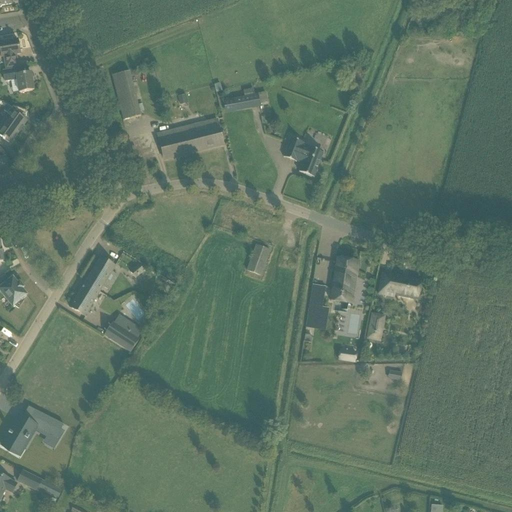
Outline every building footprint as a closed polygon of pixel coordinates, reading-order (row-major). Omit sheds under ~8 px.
[(4,57),(6,69),(18,67),(16,55),(20,55),(17,41),(9,42),(8,41),(2,42),(3,43),(0,43),(0,50),(1,58),(4,57)] [(17,81),(19,94),(34,91),(31,74),(26,75),(25,68),(2,71),(4,83),(11,82),(17,81)] [(112,76),(123,121),(141,117),(129,72),(112,76)] [(234,100),(236,112),(260,107),(258,95),(234,100)] [(5,141),(10,145),(19,133),(20,133),(23,129),(22,128),(27,122),(21,118),(25,111),(27,112),(27,111),(13,106),(11,108),(8,106),(4,112),(7,114),(12,117),(0,133),(0,137),(3,139),(3,140),(4,141),(5,141)] [(157,135),(164,160),(223,145),(221,136),(217,120),(204,123),(206,130),(196,133),(194,125),(157,135)] [(245,122),(239,138),(263,147),(269,131),(245,122)] [(299,173),(314,178),(323,154),(302,146),(303,144),(290,139),(283,158),(296,163),(298,158),(303,160),(299,173)] [(247,272),(261,277),(270,251),(256,246),(247,272)] [(101,258),(70,308),(85,317),(115,267),(101,258)] [(337,258),(330,303),(352,306),(359,262),(337,258)] [(130,273),(135,279),(144,272),(139,266),(130,273)] [(382,274),(378,295),(394,298),(394,297),(417,301),(421,281),(382,274)] [(14,306),(19,309),(24,301),(22,300),(27,296),(21,290),(23,289),(19,284),(18,285),(12,279),(9,281),(5,276),(0,278),(0,288),(0,289),(0,288),(0,292),(13,308),(14,306)] [(305,327),(325,331),(329,308),(322,307),(326,287),(312,284),(305,327)] [(384,317),(372,315),(367,339),(379,342),(384,317)] [(113,322),(104,336),(130,353),(140,340),(140,339),(138,338),(123,328),(127,321),(119,316),(115,323),(113,322)] [(351,333),(355,334),(359,317),(351,316),(349,326),(348,325),(347,329),(352,330),(351,333)] [(305,335),(303,342),(311,344),(312,336),(305,335)] [(340,351),(338,361),(354,364),(355,354),(340,351)] [(401,381),(402,373),(389,371),(388,379),(401,381)] [(9,435),(2,446),(19,457),(24,448),(21,446),(25,439),(27,440),(28,437),(27,436),(33,425),(55,439),(56,438),(61,430),(64,425),(35,410),(34,411),(28,421),(22,418),(20,416),(10,433),(9,432),(8,434),(9,435)] [(17,482),(36,492),(42,481),(22,472),(17,482)] [(0,475),(0,499),(4,491),(12,495),(14,490),(17,485),(9,481),(10,480),(0,475)] [(44,500),(49,503),(52,498),(43,493),(40,500),(43,501),(44,500)]
